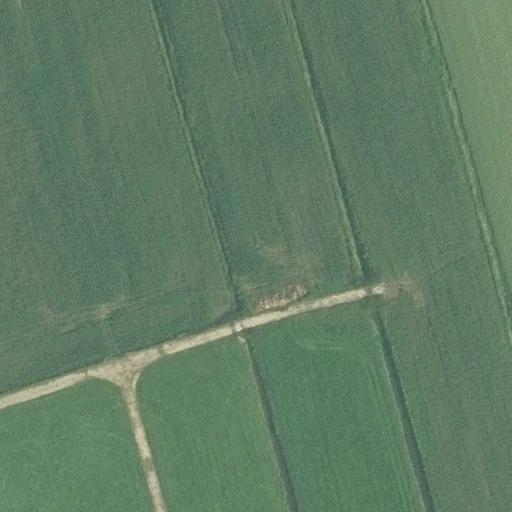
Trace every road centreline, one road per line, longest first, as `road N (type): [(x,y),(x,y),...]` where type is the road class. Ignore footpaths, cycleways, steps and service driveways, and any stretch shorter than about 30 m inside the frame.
road 1 (track): [(0,403),(382,287)]
road 2 (track): [(161,511),(120,365)]
